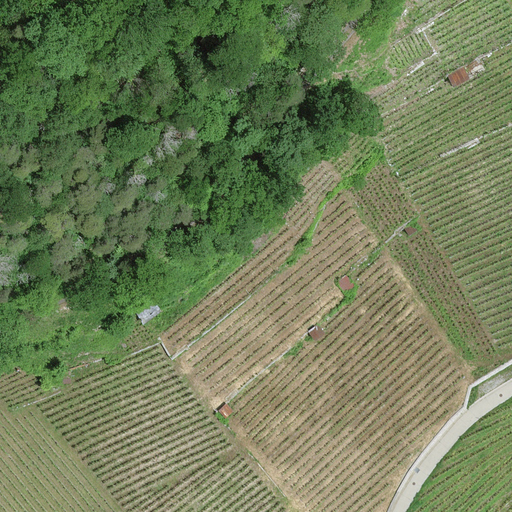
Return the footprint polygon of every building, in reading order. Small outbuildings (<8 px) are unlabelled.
[(461,71),(449,77),(453,85),(465,79),(461,71)] [(415,230),(412,225),(405,228),(408,234),(415,230)] [(355,287),(345,277),(338,283),(348,294),(355,287)] [(322,334),(317,326),(308,332),(314,340),(322,334)] [(231,412),(226,405),(219,412),(224,418),(231,412)]
